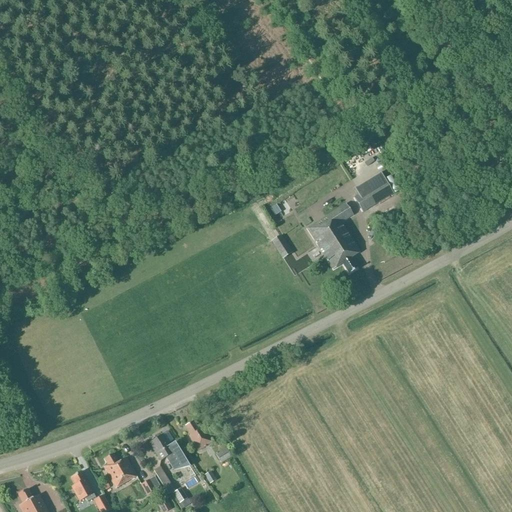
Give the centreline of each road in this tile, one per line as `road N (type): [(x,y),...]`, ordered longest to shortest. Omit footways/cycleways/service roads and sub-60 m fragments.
road 1 (tertiary): [(0,464),(175,398),(511,223)]
road 2 (track): [(351,131),(272,0)]
